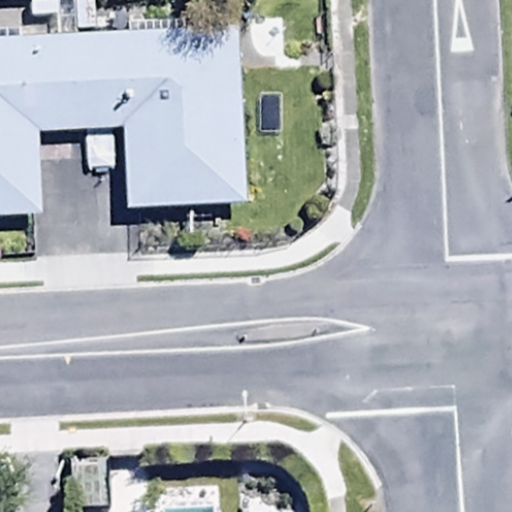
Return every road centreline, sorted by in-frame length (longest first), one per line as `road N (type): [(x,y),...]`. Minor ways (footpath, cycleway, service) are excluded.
road 1 (residential): [(441,324),(0,350)]
road 2 (residential): [(431,0),(441,324)]
road 3 (residential): [(441,324),(452,511)]
